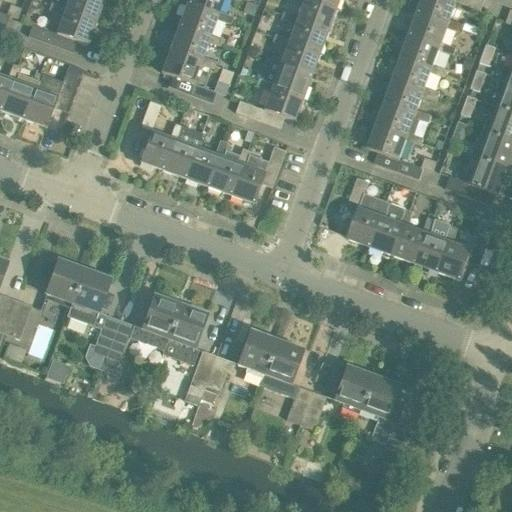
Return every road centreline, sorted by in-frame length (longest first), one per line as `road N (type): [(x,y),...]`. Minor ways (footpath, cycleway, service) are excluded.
road 1 (residential): [(284,275),(384,0)]
road 2 (residential): [(496,354),(284,275)]
road 3 (residential): [(284,275),(80,199)]
road 4 (residential): [(80,199),(152,0)]
road 5 (residential): [(440,511),(496,354)]
